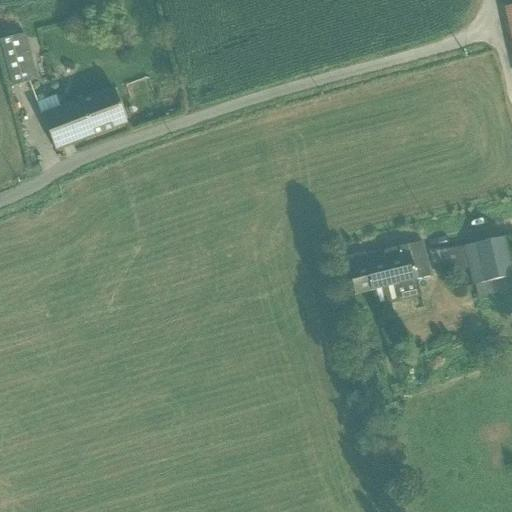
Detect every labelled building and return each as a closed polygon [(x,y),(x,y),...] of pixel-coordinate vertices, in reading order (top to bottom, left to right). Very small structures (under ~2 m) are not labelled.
[(511,2),(500,5),(509,47),(511,45),(511,2)] [(0,49),(0,62),(11,100),(36,92),(21,43),(0,49)] [(47,152),(120,126),(106,88),(33,114),(47,152)] [(511,268),(511,263),(502,230),(462,242),(473,281),(511,268)] [(347,295),(424,274),(414,237),(337,258),(347,295)]
